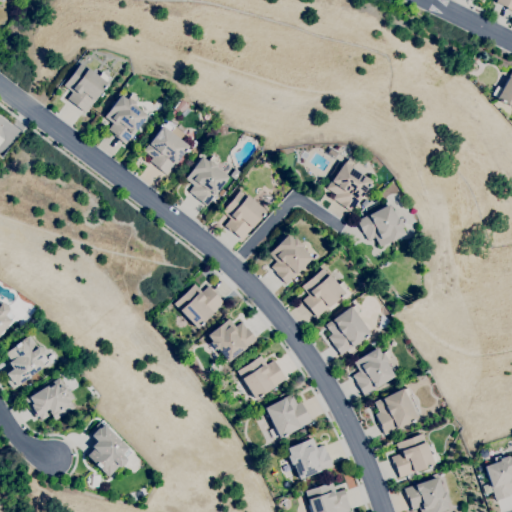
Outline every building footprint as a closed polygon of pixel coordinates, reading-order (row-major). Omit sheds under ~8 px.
[(511,11),(495,2),(496,0),(511,0),(511,11)] [(85,113),(66,99),(72,92),(62,85),(79,62),(97,75),(100,70),(111,78),(85,113)] [(511,106),(491,95),(495,87),(500,90),(511,69),(511,106)] [(123,142),(107,130),(111,123),(103,117),(120,95),(126,99),(131,92),(138,98),(133,104),(147,115),(132,134),(130,133),(123,142)] [(166,175),(148,161),(151,158),(142,151),(166,121),(173,127),(170,131),(189,147),(166,175)] [(184,134),(163,121),(160,126),(181,139),(184,134)] [(206,206),(194,197),(194,196),(188,191),(192,185),(183,179),(199,157),(205,161),(207,159),(208,160),(211,155),(218,160),(213,167),(226,177),(206,206)] [(350,212),(337,204),(338,203),(331,198),(334,194),(325,187),(342,162),(344,163),(347,158),(354,163),(351,167),(371,180),(350,212)] [(234,179),(229,175),(235,168),(240,172),(234,179)] [(239,240),(229,231),(222,226),(229,218),(221,210),(239,190),(264,211),(239,240)] [(380,247),(375,237),(367,241),(356,220),(387,204),(395,219),(398,217),(402,226),(400,228),(403,234),(380,247)] [(284,284),(274,274),(275,273),(269,267),(274,262),(266,254),(286,234),(291,239),(293,237),(300,244),(299,246),(311,257),(284,284)] [(315,317),(300,300),(306,294),(299,286),(323,266),(338,283),(341,280),(348,289),(315,317)] [(197,328),(173,304),(193,284),(201,292),(208,285),(214,292),(213,293),(223,302),(197,328)] [(0,332),(0,303),(1,302),(5,303),(7,305),(9,308),(7,311),(14,316),(0,332)] [(340,355),(326,337),(331,333),(329,330),(328,331),(324,326),(355,304),(360,311),(355,314),(369,334),(340,355)] [(227,362),(217,348),(215,350),(209,342),(211,341),(206,335),(228,318),(235,326),(240,322),(245,328),(246,327),(256,339),(227,362)] [(12,389),(2,376),(12,368),(7,363),(10,361),(4,353),(27,335),(37,347),(39,346),(42,347),(44,350),(44,354),(43,355),(47,362),(12,389)] [(362,395),(354,383),(356,382),(351,375),(358,371),(352,362),(375,347),(379,354),(386,349),(391,358),(384,362),(393,376),(362,395)] [(254,399),(235,371),(259,355),(266,364),(272,360),(284,379),(254,399)] [(54,420),(47,409),(44,410),(48,416),(41,420),(38,415),(36,417),(30,408),(31,408),(29,404),(31,403),(27,397),(58,377),(62,384),(63,383),(67,389),(67,388),(73,398),(70,400),(74,408),(54,420)] [(384,434),(374,415),(379,412),(374,403),(407,387),(411,395),(405,397),(416,419),(384,434)] [(279,438),(263,408),(290,393),(296,403),(299,401),(310,421),(279,438)] [(107,477),(85,456),(92,449),(89,447),(95,441),(87,433),(98,421),(130,452),(125,459),(126,460),(125,463),(123,466),(119,467),(118,466),(107,477)] [(398,477),(393,464),(392,465),(389,457),(398,453),(394,443),(421,433),(429,455),(435,453),(438,461),(398,477)] [(299,479),(292,464),(290,465),(286,455),(289,455),(286,448),(311,437),(315,447),(322,444),(325,452),(331,465),(299,479)] [(494,501),(483,466),(494,462),(493,457),(498,455),(499,458),(507,455),(508,457),(511,455),(511,493),(508,494),(509,496),(494,501)] [(438,511),(418,511),(417,508),(410,511),(402,488),(436,477),(442,492),(444,491),(447,501),(445,502),(447,509),(438,511)] [(346,511),(311,511),(304,491),(331,481),(335,492),(343,489),(346,498),(345,498),(349,511),(346,511)]
